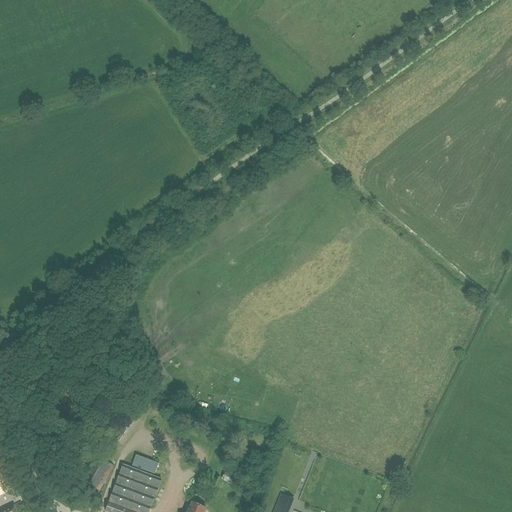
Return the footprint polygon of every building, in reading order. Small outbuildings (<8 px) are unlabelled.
[(122,409),(106,433),(118,441),(125,430),(122,428),(123,425),(127,428),(134,417),(122,409)] [(93,454),(78,479),(98,491),(113,466),(93,454)] [(131,466),(154,474),(158,463),(135,454),(131,466)] [(105,511),(148,511),(160,478),(124,465),(105,511)] [(226,472),(222,479),(232,485),(236,478),(226,472)] [(274,511),(288,511),(294,499),(282,494),(274,511)] [(204,511),(206,508),(192,503),(187,511),(204,511)]
